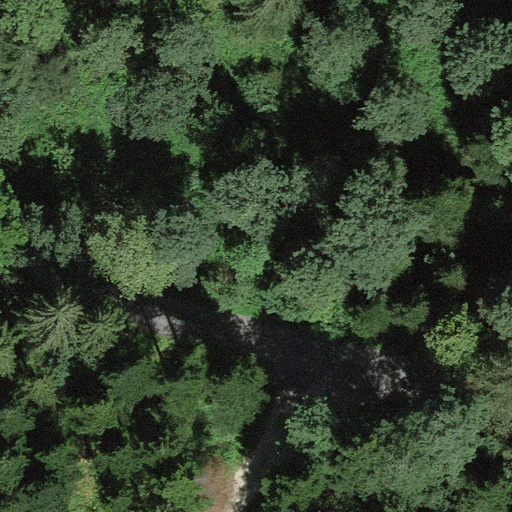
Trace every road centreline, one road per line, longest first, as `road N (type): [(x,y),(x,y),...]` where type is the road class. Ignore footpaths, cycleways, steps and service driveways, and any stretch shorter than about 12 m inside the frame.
road 1 (unclassified): [(511,407),(342,371),(0,262)]
road 2 (track): [(342,371),(240,511)]
